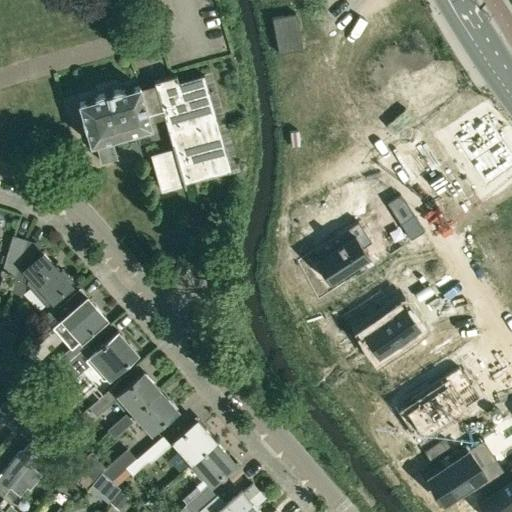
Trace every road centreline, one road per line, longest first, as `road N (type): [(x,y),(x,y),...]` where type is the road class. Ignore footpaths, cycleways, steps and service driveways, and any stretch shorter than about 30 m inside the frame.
road 1 (residential): [(384,0),(299,93),(285,235),(313,301),(382,381),(405,462),(437,511)]
road 2 (unclassified): [(0,171),(70,199),(348,511)]
road 3 (residential): [(511,348),(383,150)]
